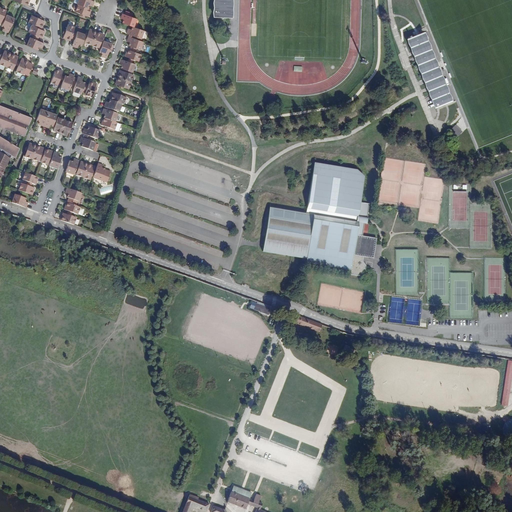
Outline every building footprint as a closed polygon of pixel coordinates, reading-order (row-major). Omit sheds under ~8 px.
[(77,4),(87,8),(88,5),(89,3),(92,4),(94,0),(92,0),(77,0),(76,3),(76,4),(77,4)] [(233,17),(233,4),(216,3),(215,16),(225,17),(228,17),(233,17)] [(88,16),(90,9),(87,8),(77,4),(77,5),(75,5),(74,5),(73,8),(73,10),(75,10),(74,11),(79,13),(78,14),(81,16),(82,14),(88,16)] [(7,12),(6,15),(5,18),(2,23),(5,25),(7,26),(5,29),(9,30),(15,16),(7,12)] [(123,19),(122,23),(129,25),(133,26),(136,17),(121,12),(120,15),(124,17),(123,19)] [(41,17),(38,16),(37,18),(31,15),(28,21),(37,25),(40,26),(41,27),(44,20),(41,19),(41,17)] [(40,26),(37,25),(36,27),(30,24),(27,31),(32,34),(37,36),(40,37),(43,30),(39,28),(40,26)] [(72,31),(74,26),(67,24),(64,30),(62,30),(61,32),(63,33),(62,37),(69,40),(70,37),(72,31)] [(138,37),(141,29),(133,26),(129,25),(128,28),(128,30),(124,29),(123,32),(128,34),(132,35),(138,37)] [(91,45),(96,31),(89,28),(87,33),(85,32),(84,34),(84,35),(86,36),(84,42),(91,45)] [(84,35),(84,34),(76,31),(75,33),(73,38),(70,46),(73,47),(75,43),(77,44),(80,45),(84,35)] [(103,34),(96,31),(91,45),(98,47),(100,41),(102,42),(102,41),(103,39),(101,38),(103,34)] [(436,63),(424,33),(408,39),(436,109),(452,102),(440,72),(436,73),(433,64),(436,63)] [(27,35),(23,43),(34,48),(36,45),(37,43),(40,45),(41,42),(36,39),(31,37),(27,35)] [(140,49),(142,41),(132,37),(128,36),(127,39),(130,40),(129,42),(128,45),(131,46),(136,48),(140,49)] [(102,41),(102,42),(99,52),(102,53),(104,54),(102,57),(106,58),(111,44),(102,41)] [(138,60),(141,53),(135,51),(129,49),(127,48),(125,55),(129,57),(128,59),(131,60),(132,58),(138,60)] [(4,53),(1,52),(0,55),(2,56),(0,60),(0,62),(6,65),(12,52),(5,49),(4,53)] [(19,55),(12,52),(6,65),(14,68),(16,62),(18,63),(19,60),(17,59),(19,55)] [(21,61),(19,60),(18,63),(20,64),(17,70),(24,73),(30,60),(23,57),(21,61)] [(127,70),(131,71),(134,63),(131,62),(127,60),(120,58),(118,61),(122,62),(121,64),(120,67),(124,69),(127,70)] [(62,70),(55,68),(50,82),(57,84),(59,77),(61,78),(62,75),(60,74),(62,70)] [(116,76),(130,81),(132,74),(126,72),(127,70),(124,69),(123,71),(119,70),(116,76)] [(64,75),(63,76),(62,81),(60,87),(59,90),(67,93),(68,90),(71,83),(73,77),(74,75),(68,73),(67,76),(64,75)] [(84,83),(85,83),(81,82),(79,81),(81,78),(78,76),(77,78),(75,84),(72,91),(80,94),(82,89),(84,83)] [(128,88),(130,81),(116,76),(114,83),(119,85),(118,87),(121,88),(122,86),(128,88)] [(95,91),(96,88),(94,87),(96,83),(90,81),(89,85),(86,90),(85,94),(91,97),(94,90),(95,91)] [(120,95),(121,93),(117,92),(117,94),(112,92),(110,99),(122,103),(124,104),(126,97),(120,95)] [(115,111),(119,112),(122,103),(110,99),(109,102),(108,105),(105,103),(104,106),(105,107),(111,109),(113,110),(115,111)] [(0,126),(0,127),(3,128),(8,115),(14,117),(16,113),(9,110),(8,111),(6,110),(6,109),(1,107),(1,108),(0,107),(0,126)] [(112,111),(113,110),(111,109),(105,107),(104,109),(103,108),(102,112),(105,113),(105,115),(103,118),(115,122),(118,113),(115,112),(112,111)] [(40,108),(35,120),(38,121),(40,121),(39,124),(42,126),(48,111),(40,108)] [(48,111),(42,126),(46,127),(47,124),(49,124),(52,126),(52,125),(53,122),(56,114),(48,111)] [(18,113),(16,112),(16,113),(14,117),(8,115),(3,128),(8,130),(18,113)] [(18,113),(8,130),(12,132),(12,131),(14,132),(14,133),(19,135),(19,134),(21,135),(21,136),(24,137),(31,119),(27,117),(26,118),(24,117),(24,116),(21,115),(20,116),(18,115),(19,114),(18,114),(18,113)] [(53,130),(60,133),(64,119),(58,117),(56,123),(53,122),(52,125),(55,126),(53,130)] [(120,124),(117,123),(115,122),(103,118),(101,125),(105,126),(105,128),(108,129),(108,127),(115,130),(117,131),(120,124)] [(68,131),(70,131),(71,129),(70,128),(72,122),(64,119),(60,133),(67,135),(68,131)] [(458,124),(452,129),(458,136),(464,131),(458,124)] [(89,136),(96,139),(99,130),(87,126),(86,129),(86,131),(83,130),(82,133),(84,134),(89,136)] [(11,146),(19,151),(20,149),(0,137),(0,143),(0,144),(3,140),(12,145),(11,146)] [(80,147),(92,151),(95,142),(88,140),(83,138),(80,137),(79,141),(82,142),(81,144),(80,147)] [(0,152),(9,158),(10,159),(12,156),(16,158),(16,157),(17,158),(19,151),(11,146),(12,145),(3,140),(0,144),(0,143),(0,152)] [(24,157),(30,159),(35,146),(29,144),(28,147),(25,146),(24,150),(26,150),(24,157)] [(39,155),(41,156),(43,152),(41,151),(42,148),(35,146),(30,159),(37,162),(39,155)] [(49,159),(50,159),(52,155),(50,155),(51,151),(44,149),(43,152),(41,156),(39,163),(46,165),(49,159)] [(0,179),(4,171),(8,163),(7,162),(9,158),(0,152),(0,179)] [(47,167),(56,170),(60,158),(57,157),(55,157),(56,153),(53,152),(52,155),(50,159),(47,167)] [(68,161),(64,173),(72,175),(75,168),(76,164),(78,160),(75,159),(73,163),(71,162),(68,161)] [(75,175),(82,177),(87,164),(80,162),(79,165),(76,164),(75,168),(78,169),(75,175)] [(301,262),(351,270),(351,274),(362,276),(363,269),(365,269),(366,265),(363,261),(364,256),(373,258),(376,239),(362,236),(364,223),(366,217),(368,217),(370,204),(361,202),(365,176),(358,169),(315,162),(307,209),(271,203),(264,241),(263,251),(302,258),(301,262)] [(94,170),(93,174),(92,178),(100,181),(100,180),(106,182),(109,172),(104,170),(101,169),(99,168),(100,164),(97,163),(94,170)] [(91,174),(93,174),(94,170),(92,170),(94,166),(87,164),(82,177),(88,180),(91,174)] [(27,183),(31,185),(32,183),(35,184),(37,178),(34,177),(25,173),(24,173),(21,179),(28,181),(27,183)] [(18,190),(31,195),(34,188),(30,187),(31,185),(27,183),(26,186),(20,184),(18,190)] [(66,202),(75,205),(77,201),(81,193),(76,192),(68,189),(66,188),(65,192),(68,193),(67,194),(66,197),(68,198),(66,202)] [(10,202),(25,208),(26,204),(23,203),(23,201),(25,198),(13,194),(10,202)] [(79,207),(80,206),(79,206),(75,205),(66,202),(66,201),(63,208),(68,210),(67,212),(70,213),(70,211),(77,214),(77,213),(79,214),(81,215),(82,215),(82,213),(83,208),(79,207)] [(59,220),(73,224),(76,217),(69,215),(70,213),(67,212),(67,214),(62,212),(59,220)] [(269,315),(272,306),(257,301),(254,310),(269,315)] [(322,325),(296,315),(292,323),(319,333),(322,325)] [(511,382),(511,360),(509,360),(502,405),(508,406),(511,382)] [(254,500),(231,492),(227,502),(246,509),(248,505),(258,508),(260,503),(258,502),(261,496),(257,495),(256,494),(254,500)] [(205,511),(206,511),(209,504),(198,500),(199,497),(190,494),(183,511),(189,511),(192,507),(205,511)]
